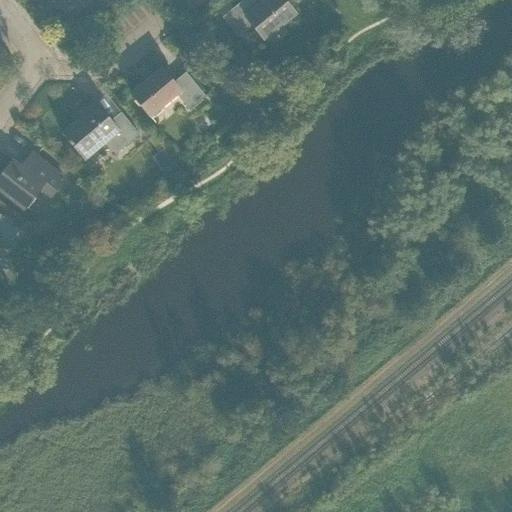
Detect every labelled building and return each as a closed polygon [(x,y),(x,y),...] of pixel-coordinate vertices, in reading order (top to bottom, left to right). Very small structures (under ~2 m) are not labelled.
[(53,0),(69,19),(86,5),(95,16),(113,0),(53,0)] [(295,14),(283,0),(265,0),(258,6),(253,0),(243,0),(222,17),(238,37),(252,26),(264,40),(295,14)] [(173,83),(162,69),(131,94),(149,117),(176,95),(189,110),(205,97),(185,73),(173,83)] [(110,121),(95,103),(81,114),(83,117),(62,134),(83,159),(104,141),(115,154),(138,135),(120,113),(110,121)] [(64,180),(35,157),(24,171),(12,161),(0,176),(0,190),(24,209),(40,188),(51,197),(64,180)] [(172,161),(166,167),(172,174),(178,169),(172,161)] [(19,230),(0,215),(0,245),(7,237),(11,240),(19,230)]
